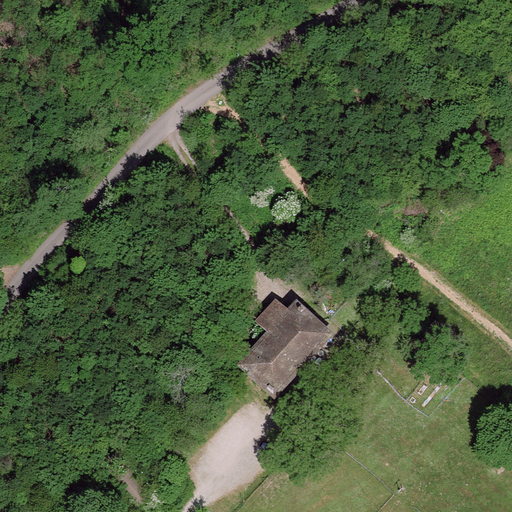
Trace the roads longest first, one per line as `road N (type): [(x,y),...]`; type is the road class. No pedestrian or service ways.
road 1 (unclassified): [(360,0),(166,123),(0,310)]
road 2 (track): [(166,123),(276,291)]
road 3 (track): [(278,406),(187,511)]
